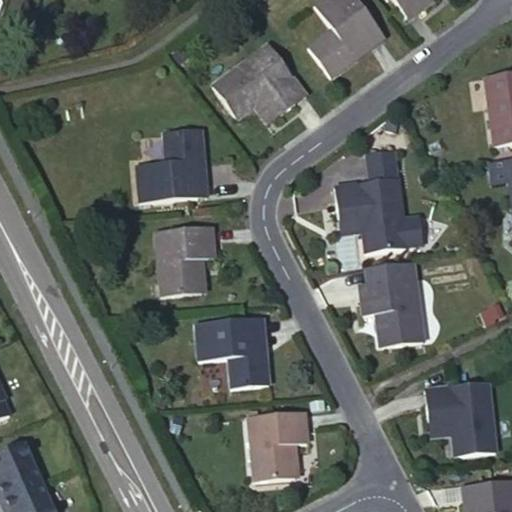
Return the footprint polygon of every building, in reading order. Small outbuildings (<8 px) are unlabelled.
[(350,53),(380,32),(356,0),(323,0),(314,7),(331,32),(308,50),(330,80),(356,61),(350,53)] [(392,0),(410,22),(435,2),(433,0),(392,0)] [(385,40),(380,32),(350,53),(356,61),(385,40)] [(267,98),(280,116),(307,97),(269,46),(212,89),(236,121),(253,108),(267,98)] [(511,76),(483,80),(493,150),(511,147),(511,76)] [(267,127),(280,116),(267,98),(253,108),(267,127)] [(195,165),(203,165),(202,132),(164,135),(167,165),(137,168),(140,206),(198,201),(195,165)] [(366,157),(369,184),(397,181),(394,153),(366,157)] [(511,162),(488,166),(491,189),(508,186),(511,211),(511,162)] [(207,200),(203,165),(195,165),(198,201),(207,200)] [(397,181),(369,184),(332,189),(337,222),(359,219),(361,237),(364,256),(405,251),(402,223),(397,181)] [(337,222),(339,239),(361,237),(359,219),(337,222)] [(418,221),(402,223),(405,251),(421,249),(418,221)] [(214,262),(212,230),(156,234),(161,299),(201,297),(199,263),(214,262)] [(411,266),(365,272),(367,287),(358,288),(362,318),(378,316),(382,348),(421,343),(411,266)] [(256,356),(266,355),(264,321),(254,322),(256,356)] [(269,388),(266,355),(256,356),(254,322),(196,326),(199,363),(230,362),(233,390),(269,388)] [(450,422),(451,440),(454,459),(494,454),(487,385),(424,391),(427,424),(450,422)] [(0,420),(8,417),(2,402),(4,401),(0,391),(0,420)] [(308,447),(306,416),(250,420),(255,485),(295,482),(293,448),(308,447)] [(429,442),(451,440),(450,422),(427,424),(429,442)] [(0,502),(39,486),(34,474),(21,445),(0,454),(0,502)] [(39,472),(34,474),(39,486),(43,495),(48,493),(39,472)] [(511,511),(511,482),(462,487),(463,511),(511,511)] [(0,502),(0,503),(3,511),(50,511),(43,495),(39,486),(0,502)]
